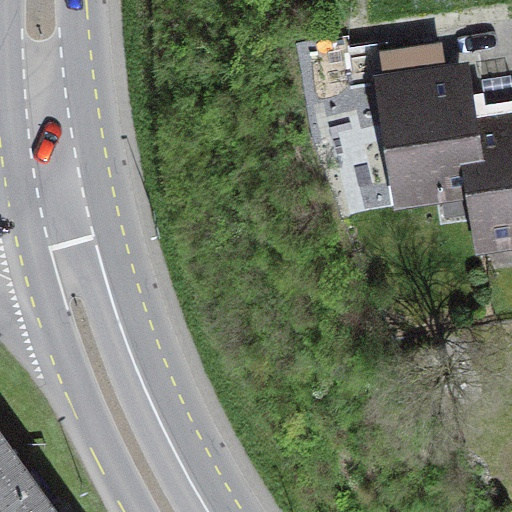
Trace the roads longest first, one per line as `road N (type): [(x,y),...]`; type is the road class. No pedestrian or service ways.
road 1 (secondary): [(45,180),(99,370),(165,511)]
road 2 (secondary): [(36,0),(45,180)]
